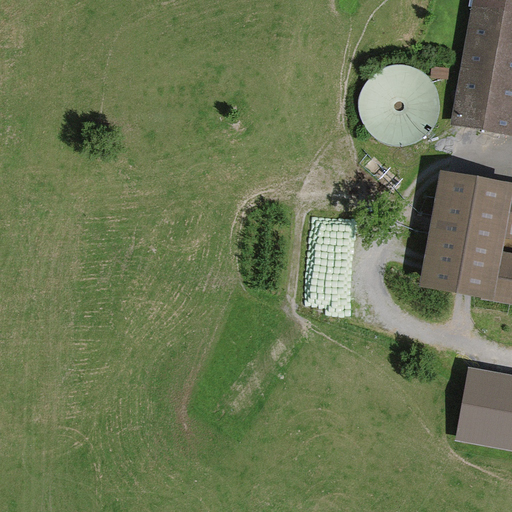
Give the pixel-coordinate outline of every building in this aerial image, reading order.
[(511,0),(473,0),(451,128),(511,139),(511,0)] [(450,82),(451,70),(432,69),(431,80),(450,82)] [(511,193),(497,190),(440,180),(419,294),(493,308),(494,305),(503,256),(505,243),(511,206),(511,193)] [(511,186),(498,184),(497,190),(511,193),(511,206),(505,243),(511,244),(511,186)] [(511,258),(503,256),(494,305),(511,307),(511,258)] [(511,380),(468,373),(455,447),(511,457),(511,380)]
